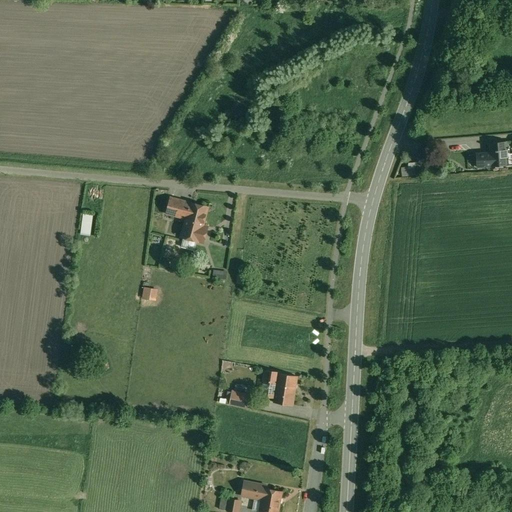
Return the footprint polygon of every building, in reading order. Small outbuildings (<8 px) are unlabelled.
[(506,142),(490,143),(492,166),(507,164),(506,142)] [(414,162),(405,163),(405,167),(399,167),(400,176),(414,175),(414,162)] [(191,203),(170,198),(166,213),(180,217),(181,215),(187,217),(191,203)] [(207,208),(191,203),(187,217),(182,236),(199,241),(199,240),(204,242),(207,228),(202,227),(207,208)] [(87,235),(90,215),(81,213),(78,234),(87,235)] [(139,298),(154,301),(156,289),(142,286),(139,298)] [(297,376),(278,373),(279,373),(265,371),(262,392),(264,396),(275,397),(274,402),(292,405),(297,376)] [(249,396),(233,392),(230,405),(246,408),(249,396)] [(278,511),(283,492),(264,488),(264,486),(244,481),(241,496),(261,500),(258,511),(278,511)] [(238,511),(241,502),(229,499),(226,510),(235,511),(238,511)]
